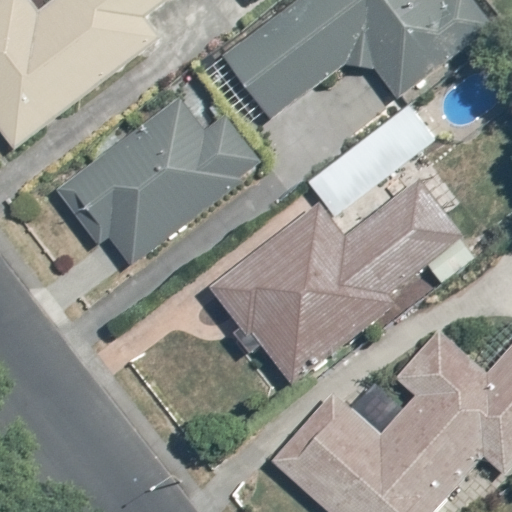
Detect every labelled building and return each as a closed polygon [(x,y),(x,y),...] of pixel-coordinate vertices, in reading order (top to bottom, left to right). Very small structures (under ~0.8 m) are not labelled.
[(61,0),(45,12),(36,0),(0,0),(0,127),(17,150),(162,39),(147,19),(172,0),(61,0)] [(298,0),(256,33),(225,58),(276,123),(365,53),(402,100),(495,26),(474,0),(298,0)] [(209,133),(182,100),(71,188),(135,269),(264,165),(227,119),(209,133)] [(406,172),(442,143),(410,103),(309,185),(323,202),(216,289),(295,386),(399,301),(395,295),(461,241),(406,172)] [(511,342),(486,371),(435,325),(393,373),(419,396),(383,437),(335,393),(274,462),(329,511),(438,511),(488,457),(509,476),(511,472),(511,342)]
